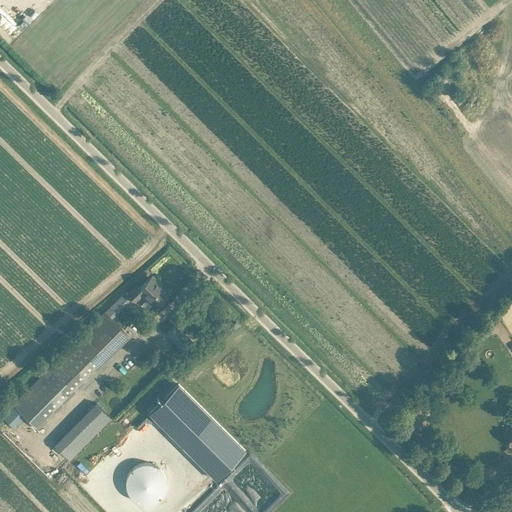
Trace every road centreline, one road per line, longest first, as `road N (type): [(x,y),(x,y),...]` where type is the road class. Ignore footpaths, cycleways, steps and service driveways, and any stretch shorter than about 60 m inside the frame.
road 1 (unclassified): [(458,511),(0,58)]
road 2 (unknown): [(209,265),(50,425)]
